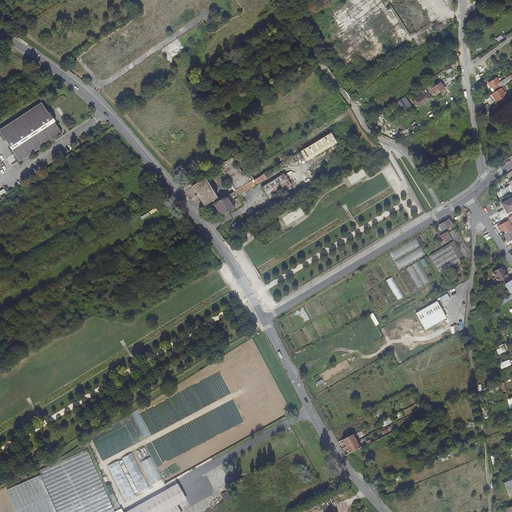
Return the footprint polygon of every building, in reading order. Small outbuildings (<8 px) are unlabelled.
[(496,79),(489,84),(492,88),(493,88),(495,92),(500,88),(503,86),(500,82),(499,83),(496,79)] [(430,90),(435,97),(445,90),(440,83),(435,86),(430,90)] [(501,88),(491,95),(497,103),(506,96),(501,88)] [(6,96),(9,100),(12,98),(9,94),(11,93),(9,89),(4,92),(6,96)] [(426,92),(420,97),(415,100),(417,104),(421,101),(424,104),(431,100),(426,92)] [(509,95),(495,104),(498,109),(511,100),(509,95)] [(407,96),(398,100),(403,111),(412,106),(407,96)] [(0,133),(19,162),(19,163),(61,135),(61,134),(54,123),(55,122),(54,121),(50,115),(49,113),(48,114),(41,105),(41,104),(0,130),(0,133)] [(487,105),(480,109),(482,112),(484,115),(490,112),(488,109),(489,108),(487,105)] [(383,111),(379,114),(383,121),(387,118),(383,111)] [(347,117),(327,127),(330,133),(351,123),(347,117)] [(307,160),(338,143),(332,133),(301,150),(307,160)] [(254,180),(249,172),(243,175),(232,159),(223,164),(220,166),(235,192),(254,181),(254,180)] [(258,166),(249,172),(254,180),(260,176),(264,174),(258,166)] [(284,173),(262,187),(269,199),(291,185),(284,173)] [(260,176),(254,180),(254,181),(256,185),(263,181),(260,176)] [(217,198),(205,179),(193,187),(198,195),(196,196),(198,198),(199,198),(204,206),(217,198)] [(256,185),(254,181),(235,192),(238,196),(256,185)] [(500,196),(510,191),(508,187),(497,192),(500,196)] [(226,197),(214,204),(221,216),(234,208),(226,197)] [(511,197),(501,204),(506,213),(511,210),(511,197)] [(454,225),(450,218),(438,225),(442,231),(454,225)] [(505,234),(511,230),(511,229),(507,221),(497,227),(500,232),(503,230),(505,234)] [(455,229),(450,233),(465,257),(471,254),(455,229)] [(449,231),(440,235),(444,243),(453,239),(449,231)] [(418,247),(414,240),(392,251),(397,260),(418,247)] [(423,256),(419,249),(397,260),(401,269),(423,256)] [(420,261),(407,267),(418,287),(430,281),(420,261)] [(498,283),(508,278),(504,270),(502,271),(501,268),(492,272),(495,277),(492,279),(495,285),(498,283)] [(387,280),(398,299),(404,296),(392,276),(387,280)] [(511,279),(504,285),(510,294),(501,300),(504,304),(511,298),(511,295),(511,294),(511,293),(511,279)] [(448,294),(442,297),(444,302),(451,299),(448,294)] [(447,318),(437,301),(416,313),(426,330),(447,318)] [(506,351),(503,344),(496,347),(497,355),(506,351)] [(508,362),(499,366),(501,371),(511,366),(508,362)] [(346,423),(339,427),(345,439),(352,435),(353,435),(346,423)] [(359,448),(352,435),(345,439),(342,440),(349,453),(359,448)] [(145,446),(135,452),(153,485),(162,480),(145,446)] [(115,511),(87,449),(40,470),(57,511),(115,511)] [(132,453),(122,459),(140,492),(150,486),(132,453)] [(118,461),(108,466),(125,499),(135,494),(118,461)] [(56,511),(40,475),(6,489),(16,511),(56,511)] [(210,487),(204,476),(204,475),(182,488),(188,499),(191,504),(213,492),(210,487)] [(511,480),(503,484),(509,498),(511,496),(511,480)] [(127,511),(165,511),(177,505),(183,502),(177,491),(174,486),(127,511)] [(228,490),(222,494),(225,501),(232,498),(228,490)] [(113,493),(110,495),(117,510),(121,508),(113,493)]
